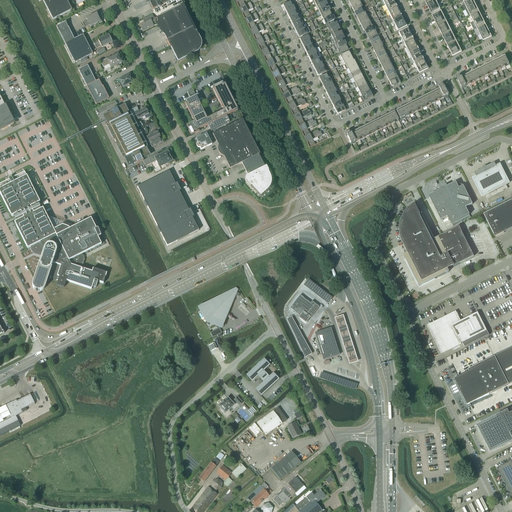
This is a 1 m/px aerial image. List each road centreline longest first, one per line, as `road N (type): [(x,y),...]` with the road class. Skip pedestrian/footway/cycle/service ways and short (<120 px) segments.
road 1 (secondary): [(47,358),(283,238)]
road 2 (unclassified): [(511,142),(499,138),(402,188),(379,250),(409,310)]
road 3 (secondary): [(292,221),(77,330)]
road 4 (residential): [(186,511),(170,424),(275,327)]
road 5 (unclassified): [(503,511),(409,310)]
road 6 (primary): [(390,428),(378,331),(342,243)]
road 7 (primary): [(327,251),(368,349),(379,428)]
road 8 (unknown): [(390,220),(394,248),(419,290),(489,254),(478,231)]
road 9 (primary): [(315,190),(242,44)]
road 10 (primary): [(227,51),(301,196)]
road 11 (residential): [(334,127),(269,0)]
road 12 (unclassified): [(130,511),(65,511),(0,495)]
road 13 (unclassified): [(212,203),(155,88)]
road 14 (unclassified): [(330,437),(275,327)]
